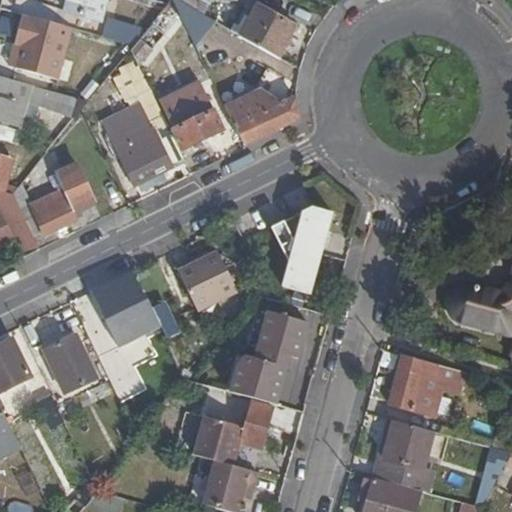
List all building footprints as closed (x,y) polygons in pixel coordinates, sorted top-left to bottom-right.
[(99,22),(104,0),(68,0),(65,12),(99,22)] [(174,0),(204,59),(223,26),(204,15),(179,0),(174,0)] [(211,0),(179,0),(204,15),(211,0)] [(258,5),(240,36),(279,59),(296,27),(258,5)] [(59,80),(72,29),(23,17),(16,46),(22,47),(16,69),(59,80)] [(104,17),(100,35),(134,43),(138,24),(104,17)] [(162,35),(152,26),(141,40),(150,49),(162,35)] [(131,52),(145,80),(148,86),(165,62),(150,49),(141,40),(136,46),(131,52)] [(170,160),(181,154),(148,86),(145,80),(140,82),(132,67),(119,73),(137,110),(106,125),(136,186),(173,167),(170,160)] [(89,103),(0,78),(0,120),(21,127),(28,103),(77,118),(83,111),(89,103)] [(261,90),(227,107),(247,147),(298,122),(299,116),(296,97),(281,104),(261,90)] [(161,103),(183,151),(222,131),(207,100),(182,113),(175,97),(161,103)] [(0,191),(4,193),(7,185),(13,162),(0,158),(0,191)] [(37,221),(44,236),(76,221),(74,217),(96,206),(78,165),(56,176),(63,192),(30,208),(24,195),(37,183),(30,174),(18,189),(13,195),(28,226),(37,221)] [(13,195),(18,189),(7,185),(4,193),(13,195)] [(4,193),(0,191),(0,196),(6,208),(0,211),(0,246),(13,240),(22,257),(39,249),(35,241),(28,226),(13,195),(4,193)] [(320,299),(343,217),(312,210),(283,224),(285,229),(274,235),(289,265),(292,291),(320,299)] [(35,241),(44,236),(37,221),(28,226),(35,241)] [(197,319),(237,299),(216,255),(175,276),(197,319)] [(138,305),(149,328),(155,340),(165,335),(152,309),(135,275),(95,295),(108,320),(138,305)] [(511,335),(511,277),(511,280),(496,293),(473,287),(463,289),(456,294),(453,300),(452,307),(454,312),(458,318),(466,323),(511,335)] [(179,334),(164,303),(152,309),(165,335),(167,340),(179,334)] [(119,343),(149,328),(138,305),(108,320),(119,343)] [(269,313),(261,347),(258,358),(251,356),(245,383),(263,387),(273,350),(298,357),(307,324),(269,313)] [(77,338),(46,353),(66,395),(97,379),(77,338)] [(0,349),(0,395),(31,379),(13,343),(0,349)] [(434,365),(400,356),(388,406),(408,411),(408,409),(409,405),(414,406),(423,375),(431,376),(434,365)] [(103,365),(115,390),(131,383),(118,358),(103,365)] [(455,395),(461,373),(434,365),(431,376),(423,375),(414,406),(409,405),(408,409),(431,415),(438,391),(455,395)] [(53,427),(65,422),(53,397),(41,403),(53,427)] [(261,450),(272,407),(250,400),(241,434),(202,424),(193,455),(234,467),(240,444),(261,450)] [(0,453),(2,457),(20,448),(0,406),(0,453)] [(511,420),(508,433),(499,431),(495,449),(511,453),(511,420)] [(393,424),(386,422),(376,457),(383,459),(393,424)] [(429,454),(434,434),(393,424),(383,459),(376,457),(369,479),(373,480),(419,492),(431,495),(437,473),(425,470),(429,454)] [(440,457),(445,437),(434,434),(429,454),(440,457)] [(496,487),(506,468),(511,455),(511,453),(495,449),(493,449),(477,507),(485,509),(496,487)] [(245,490),(254,493),(258,478),(213,465),(202,509),(215,511),(239,511),(242,502),(245,490)] [(414,511),(419,492),(373,480),(365,511),(414,511)] [(64,511),(81,511),(99,492),(93,481),(64,511)] [(251,504),(254,493),(245,490),(242,502),(251,504)] [(99,492),(81,511),(109,511),(120,497),(99,492)] [(477,507),(463,503),(461,511),(483,511),(485,509),(477,507)]
